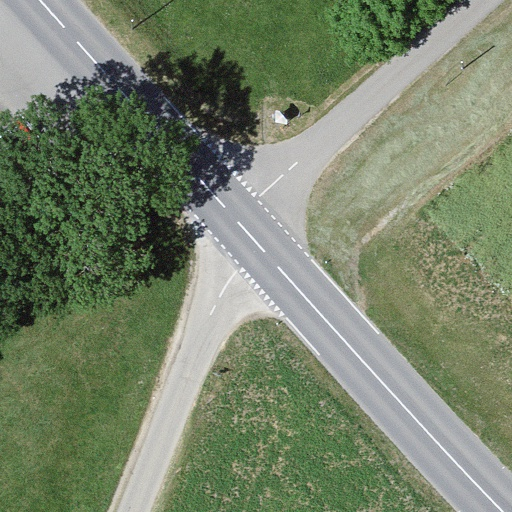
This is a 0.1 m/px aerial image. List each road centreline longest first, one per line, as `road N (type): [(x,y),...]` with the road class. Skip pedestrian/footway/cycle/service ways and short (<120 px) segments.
road 1 (tertiary): [(511,506),(241,215)]
road 2 (residential): [(481,0),(241,215)]
road 3 (track): [(241,215),(132,511)]
road 4 (tertiary): [(241,215),(48,0)]
